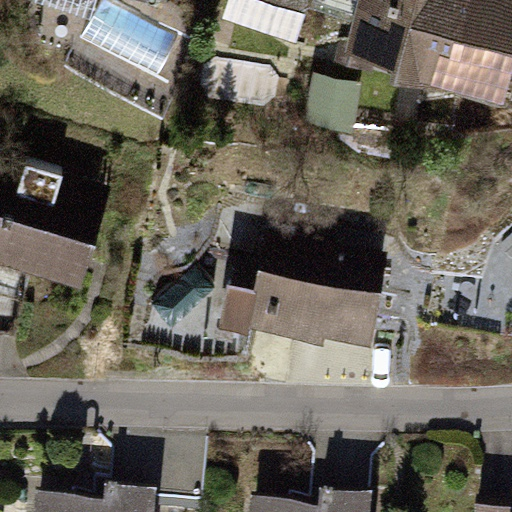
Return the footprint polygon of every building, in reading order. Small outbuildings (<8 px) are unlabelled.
[(507,84),(511,56),(511,0),(366,0),(355,44),(399,55),(396,66),(447,80),(450,69),(507,84)] [(397,125),(405,87),(357,77),(349,114),(397,125)] [(75,266),(97,191),(63,181),(67,167),(29,155),(24,169),(0,162),(0,243),(1,243),(0,248),(0,258),(36,269),(40,255),(75,266)] [(371,328),(386,253),(271,230),(260,286),(234,281),(227,319),(250,324),(251,320),(275,325),(277,318),(326,328),(328,319),(371,328)] [(110,508),(42,502),(41,511),(156,511),(158,495),(112,491),(110,508)] [(325,511),(301,511),(258,508),(257,511),(371,511),(372,501),(327,498),(325,511)]
